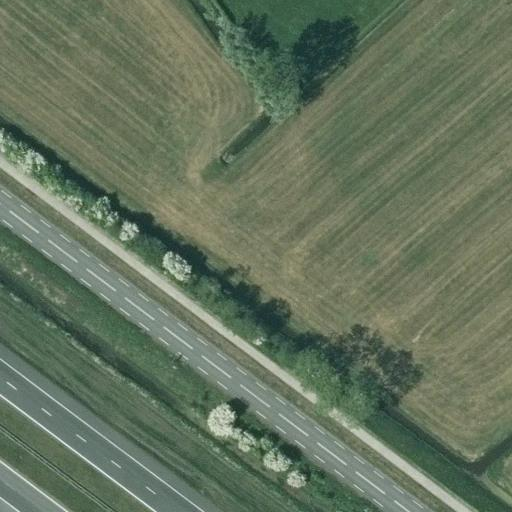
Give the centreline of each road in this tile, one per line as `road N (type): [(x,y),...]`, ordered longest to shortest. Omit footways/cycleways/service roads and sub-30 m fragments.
road 1 (tertiary): [(401,511),(0,211)]
road 2 (motorway): [(167,511),(0,384)]
